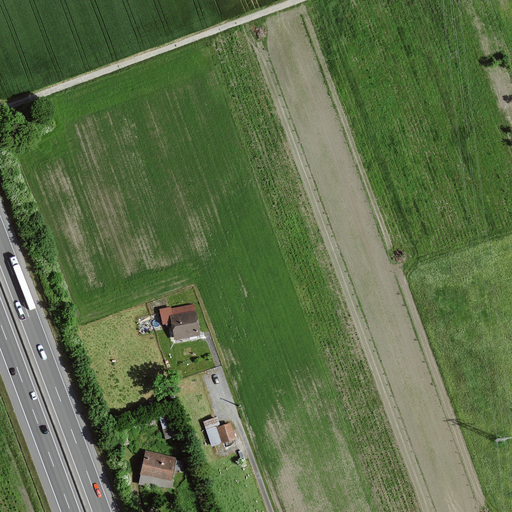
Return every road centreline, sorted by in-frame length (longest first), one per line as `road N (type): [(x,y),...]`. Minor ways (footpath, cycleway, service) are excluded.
road 1 (unclassified): [(298,0),(0,108)]
road 2 (motorway): [(102,511),(0,239)]
road 3 (motorway): [(0,322),(70,511)]
